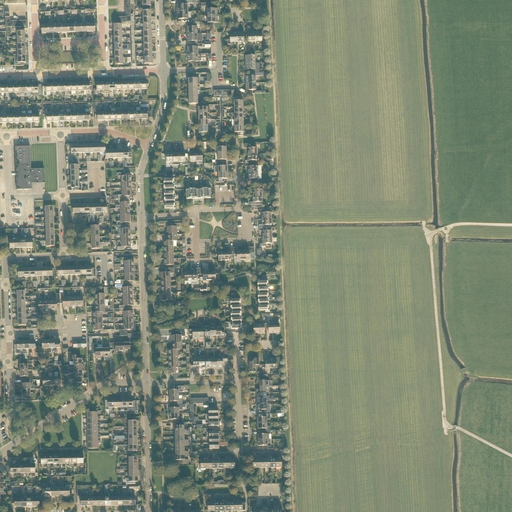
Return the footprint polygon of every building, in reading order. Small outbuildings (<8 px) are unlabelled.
[(20,32),(20,28),(20,27),(13,27),(13,33),(16,33),(17,36),(17,38),(25,38),(25,32),(20,32)] [(230,45),(230,42),(237,42),(237,32),(230,32),(230,40),(227,40),(227,45),(230,45)] [(195,41),(195,44),(202,44),(202,41),(197,41),(197,34),(186,34),(186,38),(187,38),(187,42),(195,41)] [(187,55),(198,54),(198,47),(202,47),(202,44),(195,44),(195,47),(187,48),(188,51),(187,51),(187,55)] [(17,58),(17,63),(16,63),(16,66),(24,66),(23,63),(25,63),(25,57),(17,57),(17,55),(17,56),(14,56),(14,58),(17,58)] [(24,93),(24,97),(27,97),(27,93),(31,93),(32,93),(32,85),(25,85),(26,93),(24,93)] [(38,85),(32,85),(32,93),(31,93),(31,97),(33,97),(33,93),(38,93),(38,95),(41,95),(41,85),(38,85)] [(243,101),(241,101),(241,98),(232,98),(232,104),(234,104),(234,107),(243,107),(243,101)] [(209,130),(208,130),(208,126),(199,127),(199,133),(201,136),(204,136),(205,133),(209,133),(209,130)] [(234,133),(236,133),(236,137),(243,136),(243,126),(234,126),(234,127),(234,133)] [(226,144),(222,144),(215,144),(215,150),(217,150),(217,154),(226,154),(226,147),(226,144)] [(247,148),(247,155),(257,154),(257,148),(255,148),(255,144),(244,144),(244,148),(247,148)] [(30,147),(15,147),(16,190),(31,190),(31,183),(44,183),(44,169),(31,169),(30,147)] [(185,154),(185,153),(179,153),(179,162),(183,162),(183,165),(187,165),(187,154),(185,154)] [(190,168),(190,162),(196,162),(196,153),(189,153),(189,154),(187,154),(187,164),(188,164),(188,168),(190,168)] [(226,160),(226,154),(217,154),(215,154),(215,164),(226,163),(226,160)] [(257,161),(257,154),(247,155),(248,161),(245,161),(245,164),(251,164),(251,161),(257,161)] [(215,164),(215,167),(214,167),(214,173),(218,173),(227,173),(227,166),(226,166),(226,163),(215,164)] [(248,173),(258,173),(257,166),(251,166),(251,164),(245,164),(245,167),(248,167),(248,173)] [(121,176),(122,182),(131,182),(131,176),(124,176),(124,173),(117,173),(117,176),(121,176)] [(227,179),(227,173),(218,173),(218,179),(216,179),(216,183),(224,182),(224,179),(227,179)] [(258,179),(258,173),(248,173),(248,179),(245,179),(245,182),(252,182),(252,179),(258,179)] [(79,182),(71,182),(71,188),(73,188),(73,191),(81,191),(81,188),(79,188),(79,182)] [(260,187),(256,187),(249,187),(249,190),(252,190),(252,196),(262,196),(262,189),(260,189),(260,187)] [(118,199),(118,200),(128,199),(128,196),(132,196),(131,189),(122,189),(122,195),(118,195),(118,199)] [(256,202),(258,202),(258,205),(262,205),(262,196),(252,196),(252,202),(250,202),(250,205),(256,205),(256,202)] [(128,199),(118,200),(118,203),(120,203),(120,206),(120,208),(120,209),(129,209),(129,202),(128,202),(128,199)] [(42,207),(45,207),(45,213),(53,212),(53,206),(47,207),(47,204),(42,204),(42,207)] [(261,213),(261,219),(271,219),(271,213),(265,213),(265,210),(258,210),(258,213),(261,213)] [(117,221),(117,226),(126,225),(126,223),(130,222),(130,216),(120,216),(120,221),(117,221)] [(271,219),(261,219),(262,225),(259,225),(259,228),(269,228),(269,225),(271,225),(271,219)] [(167,235),(177,235),(177,228),(180,228),(180,224),(171,224),(171,227),(167,227),(167,235)] [(126,225),(117,226),(117,229),(121,229),(121,235),(130,234),(130,228),(126,228),(126,225)] [(271,231),(269,231),(269,228),(259,228),(259,232),(262,231),(262,238),(272,237),(271,231)] [(272,237),(262,238),(262,244),(259,244),(260,247),(266,247),(266,244),(272,244),(272,237)] [(130,240),(121,241),(121,247),(117,247),(117,250),(124,250),(124,247),(131,247),(130,240)] [(254,247),(252,247),(249,247),(249,250),(243,250),(243,260),(249,260),(249,254),(254,254),(254,247)] [(234,258),(233,248),(230,248),(231,251),(224,251),(225,261),(231,260),(231,259),(234,259),(234,258)] [(234,258),(237,257),(237,260),(243,260),(243,250),(237,251),(236,248),(233,248),(234,258)] [(218,261),(225,261),(224,251),(218,251),(218,249),(215,249),(215,255),(218,255),(218,261)] [(91,267),(86,267),(86,275),(86,277),(95,277),(95,268),(91,269),(91,267)] [(197,271),(191,272),(191,281),(197,281),(197,280),(200,279),(200,268),(197,269),(197,271)] [(200,279),(203,279),(203,281),(209,281),(209,271),(203,271),(203,268),(200,268),(200,279)] [(209,271),(209,281),(216,280),(216,274),(218,274),(218,268),(215,268),(215,271),(209,271)] [(160,272),(161,280),(170,279),(170,274),(174,274),(173,269),(164,270),(164,272),(160,272)] [(191,281),(191,272),(184,272),(184,269),(181,269),(181,276),(184,275),(184,281),(191,281)] [(121,280),(121,284),(131,284),(131,281),(134,281),(134,274),(125,274),(125,280),(121,280)] [(131,284),(121,284),(121,287),(122,287),(123,293),(132,293),(132,287),(131,287),(131,284)] [(95,300),(104,300),(104,295),(107,295),(107,288),(104,288),(104,294),(94,294),(95,300)] [(171,293),(161,294),(161,301),(165,301),(165,304),(175,303),(174,299),(171,299),(171,293)] [(59,304),(59,294),(56,294),(56,300),(50,300),(51,310),(57,310),(56,304),(59,304)] [(63,294),(59,294),(59,304),(62,303),(62,307),(69,307),(69,297),(63,298),(63,294)] [(132,299),(123,299),(123,305),(119,306),(119,309),(126,308),(126,305),(133,305),(132,299)] [(259,311),(266,311),(266,313),(269,313),(269,308),(268,308),(268,304),(258,305),(259,311)] [(119,309),(115,309),(115,312),(123,312),(124,318),(133,317),(133,311),(126,311),(126,308),(119,309)] [(133,323),(124,324),(124,330),(120,330),(120,333),(127,333),(127,330),(133,330),(133,323)] [(103,330),(103,324),(93,324),(93,330),(100,330),(100,333),(107,333),(107,330),(103,330)] [(217,326),(217,325),(216,325),(216,336),(219,336),(219,339),(222,339),(221,338),(224,338),(224,334),(224,332),(221,332),(221,330),(221,326),(217,326)] [(190,335),(192,335),(192,340),(198,340),(198,330),(195,330),(195,327),(192,327),(189,327),(190,335)] [(172,336),(172,343),(181,342),(181,336),(185,336),(185,332),(175,332),(175,336),(172,336)] [(20,350),(23,349),(23,341),(17,342),(17,345),(14,345),(15,354),(20,354),(20,350)] [(35,353),(39,353),(38,346),(35,346),(35,341),(29,341),(29,349),(29,353),(32,353),(31,349),(35,349),(35,353)] [(44,349),(48,349),(48,341),(42,341),(42,346),(38,346),(39,353),(45,353),(44,349)] [(116,352),(124,352),(123,342),(115,342),(115,343),(112,343),(113,350),(116,350),(116,352)] [(103,348),(104,357),(110,357),(110,350),(113,350),(112,343),(109,343),(109,347),(103,348)] [(95,358),(104,357),(103,348),(97,348),(96,344),(92,345),(92,354),(95,354),(95,358)] [(76,356),(72,356),(72,352),(69,352),(69,362),(73,362),(73,365),(81,365),(81,359),(76,359),(76,356)] [(220,356),(220,359),(217,359),(217,370),(219,370),(219,369),(222,369),(222,362),(225,362),(227,362),(227,356),(220,356)] [(199,357),(193,357),(193,362),(191,362),(191,368),(193,368),(193,369),(196,369),(196,366),(199,366),(199,357)] [(256,365),(259,365),(259,359),(252,359),(252,362),(249,362),(249,372),(256,372),(256,365)] [(22,365),(20,365),(20,371),(28,371),(32,371),(32,368),(28,368),(28,365),(32,364),(32,361),(22,361),(22,365)] [(25,377),(25,380),(33,380),(33,378),(33,374),(28,374),(28,371),(20,371),(20,377),(25,377)] [(256,384),(259,384),(260,387),(269,386),(269,381),(263,381),(263,378),(257,378),(257,381),(256,381),(256,384)] [(33,385),(33,384),(33,380),(25,380),(26,384),(22,384),(22,390),(30,390),(34,390),(34,385),(33,385)] [(176,386),(176,390),(169,390),(169,396),(179,396),(179,392),(182,392),(182,390),(184,390),(184,386),(176,386)] [(22,396),(24,396),(24,400),(35,399),(34,393),(30,393),(30,390),(22,390),(22,396)] [(179,399),(179,396),(169,396),(169,402),(177,402),(177,404),(182,404),(182,399),(179,399)] [(108,399),(108,402),(105,402),(105,410),(112,410),(112,411),(115,411),(114,408),(114,399),(108,399)] [(132,401),(132,399),(126,399),(126,411),(129,411),(136,411),(136,401),(132,401)] [(270,407),(267,407),(266,404),(256,405),(256,406),(257,407),(257,410),(264,410),(264,413),(270,413),(270,407)] [(87,413),(87,419),(100,419),(100,417),(97,417),(97,414),(100,413),(100,411),(97,411),(97,413),(87,413)] [(179,414),(170,414),(170,420),(177,420),(177,422),(183,422),(183,417),(179,417),(179,414)] [(257,423),(267,423),(267,420),(270,419),(270,414),(265,414),(265,417),(257,417),(257,423)] [(209,420),(206,420),(205,420),(205,423),(206,423),(206,425),(197,425),(197,429),(206,429),(212,429),(212,426),(218,426),(218,420),(209,420)] [(267,426),(267,423),(257,423),(257,429),(265,429),(265,432),(270,431),(270,426),(267,426)] [(220,432),(218,432),(218,431),(212,431),(212,429),(206,429),(206,432),(209,432),(209,437),(219,437),(218,436),(220,436),(221,436),(221,432),(220,432)] [(271,440),(271,436),(270,431),(265,432),(265,434),(258,434),(258,440),(271,440)] [(273,444),(271,444),(271,440),(258,440),(258,446),(267,446),(267,450),(274,449),(273,444)] [(212,452),(212,449),(219,449),(219,443),(209,443),(209,449),(203,449),(203,452),(212,452)] [(184,460),(184,457),(189,457),(189,454),(175,454),(175,460),(180,460),(180,464),(189,464),(189,460),(184,460)] [(239,464),(235,464),(235,460),(231,460),(231,455),(229,455),(229,469),(235,469),(235,472),(239,472),(239,464)] [(45,489),(45,497),(51,497),(51,488),(48,488),(48,484),(42,484),(43,489),(45,489)] [(11,504),(15,504),(15,507),(21,507),(21,498),(17,498),(17,495),(11,495),(11,504)] [(35,495),(33,495),(33,507),(39,507),(39,505),(41,505),(41,500),(39,500),(39,498),(35,498),(35,495)] [(236,511),(242,511),(245,511),(245,503),(242,503),(242,502),(239,502),(238,498),(236,498),(236,511)]
